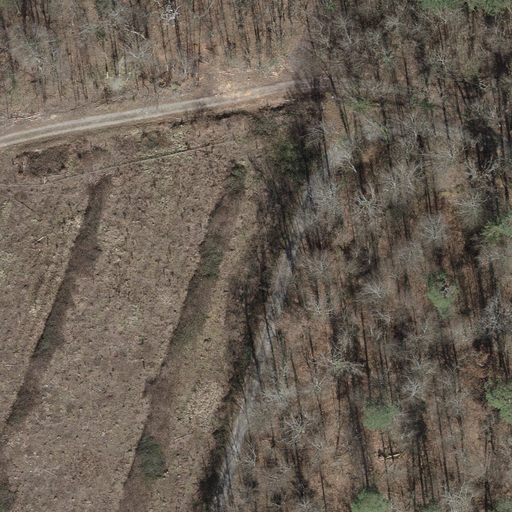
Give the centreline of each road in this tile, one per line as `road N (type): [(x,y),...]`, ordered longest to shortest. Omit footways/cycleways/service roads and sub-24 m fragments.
road 1 (track): [(337,82),(323,157),(220,511)]
road 2 (track): [(0,146),(88,121),(299,88)]
road 3 (track): [(299,88),(404,88),(480,107)]
road 4 (track): [(323,157),(378,127),(435,126),(484,139)]
